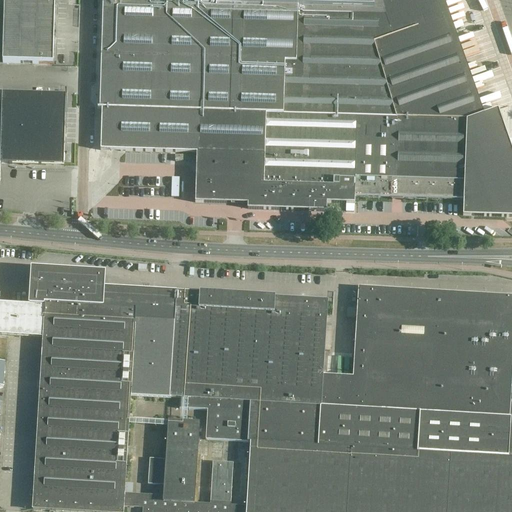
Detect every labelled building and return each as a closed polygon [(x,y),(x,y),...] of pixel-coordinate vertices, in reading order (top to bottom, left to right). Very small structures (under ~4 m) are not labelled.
[(98,109),(98,110),(102,110),(101,151),(197,154),(195,203),(203,203),(227,204),(227,198),(234,198),(234,201),(241,201),(241,199),(248,199),(248,210),(263,210),(316,212),(327,212),(327,204),(355,204),(355,197),(463,201),(463,216),(511,217),(511,150),(498,110),(478,117),(436,0),(102,0),(100,109),(98,109)] [(4,4),(3,64),(53,65),(55,5),(4,4)] [(0,161),(0,163),(40,165),(41,95),(2,94),(0,161)] [(66,96),(41,95),(40,165),(45,165),(52,157),(53,158),(57,153),(56,153),(61,147),(64,147),(66,96)] [(511,297),(358,288),(353,378),(323,376),(327,303),(177,293),(104,289),(105,275),(32,270),(31,285),(28,313),(0,310),(0,342),(43,345),(34,491),(30,491),(30,497),(34,497),(33,510),(58,511),(123,511),(124,508),(143,509),(142,511),(511,511),(511,403),(510,404),(511,374),(511,297)]
